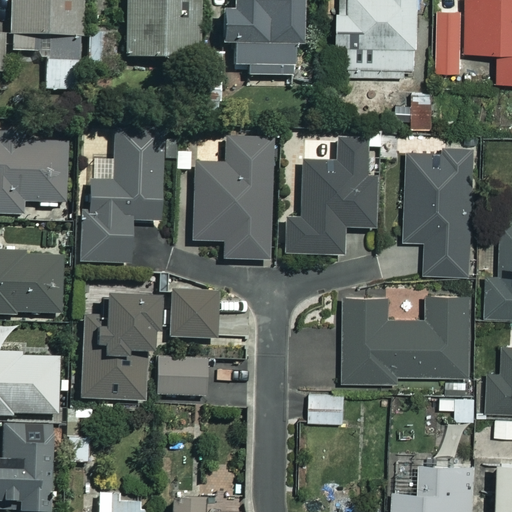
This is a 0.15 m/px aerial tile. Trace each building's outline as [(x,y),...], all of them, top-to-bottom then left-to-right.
[(77,0),(6,0),(6,52),(42,52),(42,89),(78,89),(77,0)] [(190,0),(122,0),(121,57),(190,58),(190,0)] [(299,0),(228,0),(229,10),(215,10),(216,43),(229,43),(229,65),(244,65),(244,76),(291,75),(290,43),(300,43),(299,0)] [(344,45),(345,76),(415,74),(412,0),(337,0),(338,12),(332,12),(332,45),(344,45)] [(511,0),(461,0),(462,10),(434,11),(434,69),(459,69),(459,51),(493,51),(494,82),(511,81),(511,0)] [(116,33),(89,34),(90,78),(117,78),(116,33)] [(226,55),(199,54),(198,92),(224,93),(226,55)] [(154,130),(112,130),(111,183),(84,182),(84,212),(77,212),(76,263),(125,264),(125,221),(152,221),(154,130)] [(63,140),(0,137),(0,213),(18,215),(19,201),(60,203),(63,140)] [(267,139),(220,138),(220,165),(190,164),(188,241),(220,242),(219,260),(264,261),(267,139)] [(361,179),(361,139),(332,140),(332,163),(295,163),(295,220),(279,220),(279,256),(338,255),(338,229),(372,229),(371,179),(361,179)] [(465,276),(467,153),(403,151),(401,241),(420,241),(419,275),(465,276)] [(511,194),(511,225),(496,225),(497,276),(482,276),(482,318),(511,317),(511,194)] [(57,254),(0,252),(0,313),(55,315),(57,254)] [(212,294),(165,292),(164,337),(211,339),(212,294)] [(382,296),(338,296),(339,382),(393,382),(393,376),(466,375),(466,293),(423,294),(423,319),(382,320),(382,296)] [(120,352),(145,353),(148,299),(98,297),(96,320),(78,319),(74,399),(138,402),(140,361),(120,360),(120,352)] [(511,347),(504,347),(503,375),(485,374),(483,411),(511,412),(511,347)] [(0,357),(0,414),(55,414),(54,357),(0,357)] [(203,361),(153,362),(154,396),(204,395),(203,361)] [(343,395),(306,395),(306,422),(343,422),(343,395)] [(471,397),(436,398),(437,411),(452,411),(452,421),(472,420),(471,397)] [(31,511),(43,511),(45,424),(0,423),(0,501),(9,502),(9,511),(31,511)] [(87,438),(66,437),(65,462),(85,463),(87,438)] [(511,511),(511,461),(491,460),(489,511),(511,511)] [(468,511),(470,465),(416,464),(415,492),(389,491),(387,511),(468,511)] [(132,511),(133,498),(95,498),(94,511),(132,511)] [(200,511),(201,499),(166,498),(165,511),(200,511)]
